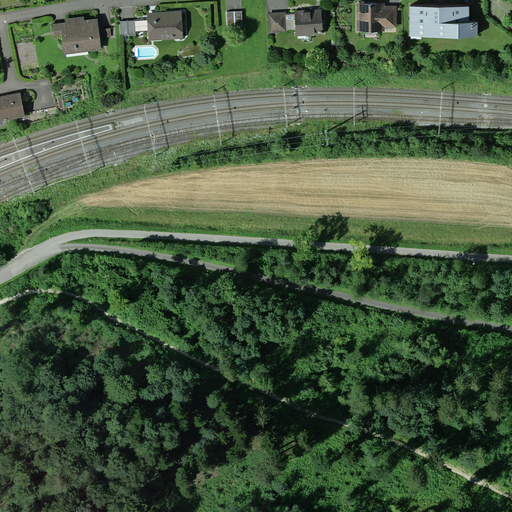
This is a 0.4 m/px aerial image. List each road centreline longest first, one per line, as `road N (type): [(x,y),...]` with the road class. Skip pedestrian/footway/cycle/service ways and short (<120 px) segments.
road 1 (track): [(0,301),(34,289),(72,293),(247,384),(408,445),(511,499)]
road 2 (track): [(52,244),(132,252),(511,331)]
road 3 (residential): [(0,21),(150,0)]
